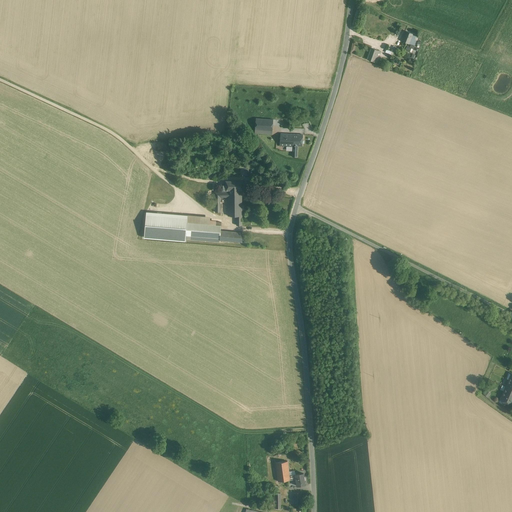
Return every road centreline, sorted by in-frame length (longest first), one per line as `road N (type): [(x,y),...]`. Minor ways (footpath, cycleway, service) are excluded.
road 1 (tertiary): [(315,511),(290,231),(339,77),(352,0)]
road 2 (track): [(511,314),(296,206)]
